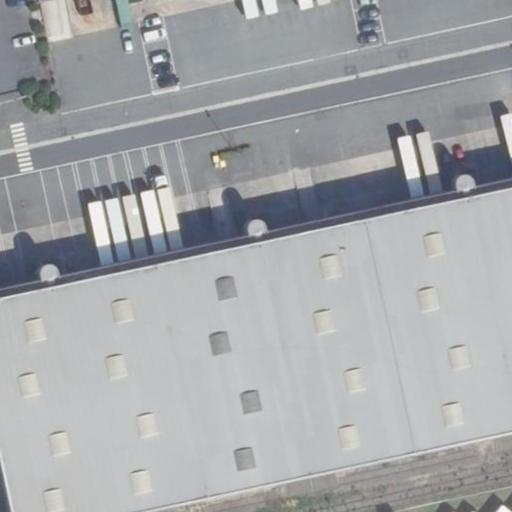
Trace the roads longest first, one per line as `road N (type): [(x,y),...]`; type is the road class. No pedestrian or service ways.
road 1 (unclassified): [(0,156),(511,43)]
road 2 (unknown): [(30,149),(0,15)]
